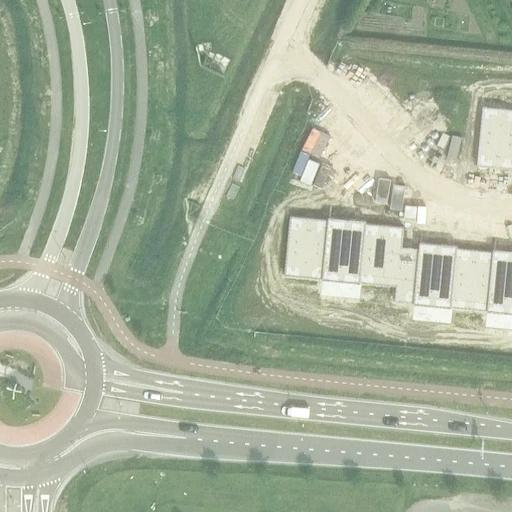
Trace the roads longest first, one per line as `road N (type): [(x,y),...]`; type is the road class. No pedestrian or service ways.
road 1 (secondary): [(511,433),(182,396)]
road 2 (secondary): [(187,441),(511,470)]
road 3 (residential): [(61,314),(113,143),(116,46),(108,0)]
road 4 (residential): [(66,0),(80,64),(81,137),(68,205),(28,302)]
road 5 (secondary): [(49,474),(108,441),(187,441)]
